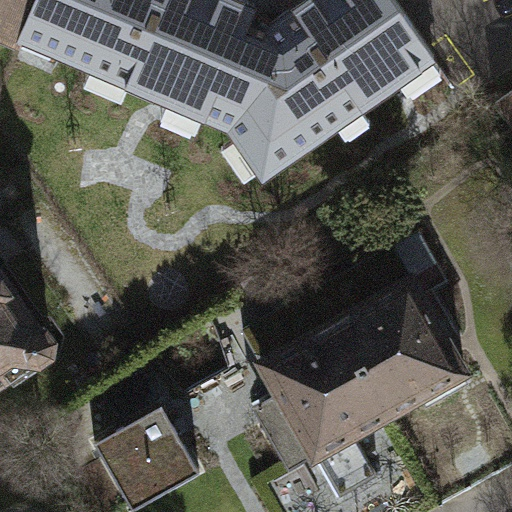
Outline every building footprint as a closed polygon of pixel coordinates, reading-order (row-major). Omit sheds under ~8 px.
[(0,0),(0,24),(24,35),(38,0),(0,0)] [(38,0),(24,35),(203,111),(250,0),(38,0)] [(267,178),(454,50),(419,0),(250,0),(203,111),(232,123),(267,178)] [(511,90),(493,104),(511,131),(511,90)] [(394,243),(316,286),(387,413),(419,395),(425,406),(470,381),(394,243)] [(0,373),(27,355),(39,356),(50,347),(51,336),(44,325),(36,325),(0,268),(0,373)] [(353,431),(387,413),(316,286),(242,326),(277,389),(251,403),(287,468),(316,452),(339,494),(377,474),(353,431)] [(198,469),(160,403),(95,440),(133,507),(198,469)]
